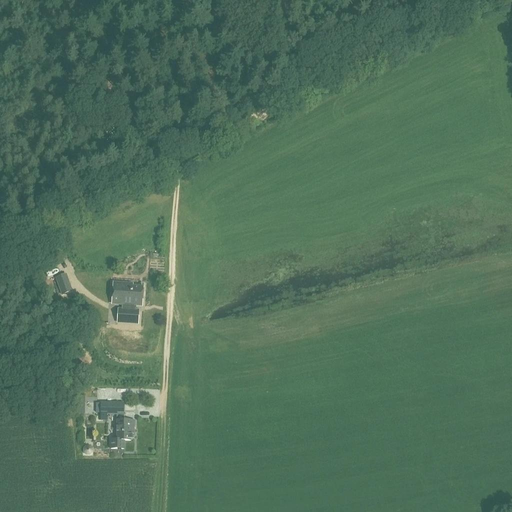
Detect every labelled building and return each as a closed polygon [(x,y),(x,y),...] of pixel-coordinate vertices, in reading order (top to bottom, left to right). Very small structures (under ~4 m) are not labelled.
[(132,287),(113,285),(111,302),(119,303),(119,304),(122,305),(122,310),(135,311),(136,304),(138,304),(138,306),(141,306),(142,289),(132,288),(132,287)] [(137,324),(138,312),(135,311),(122,310),(118,310),(117,322),(137,324)] [(110,449),(124,449),(124,441),(131,441),(131,434),(133,434),(134,421),(123,421),(124,403),(100,402),(101,421),(107,421),(107,415),(117,415),(117,421),(116,440),(111,440),(110,449)] [(141,416),(149,416),(150,407),(141,407),(141,416)] [(93,453),(93,449),(91,446),(86,446),(83,449),(83,453),(86,456),(91,456),(93,453)]
